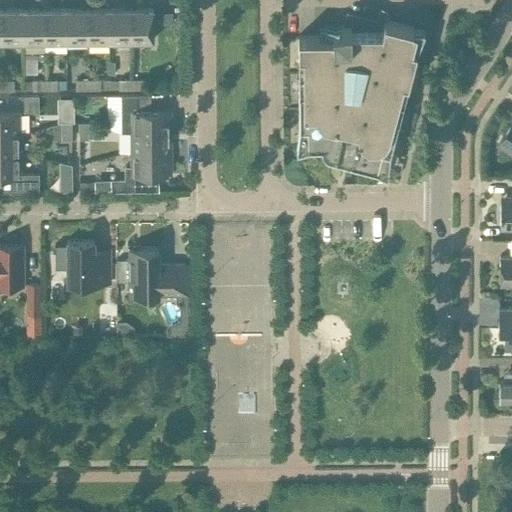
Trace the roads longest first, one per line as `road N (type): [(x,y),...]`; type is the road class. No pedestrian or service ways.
road 1 (residential): [(442,202),(437,427)]
road 2 (residential): [(511,8),(448,113),(442,202)]
road 3 (residential): [(208,204),(0,207)]
road 4 (residential): [(208,204),(206,0)]
road 5 (residential): [(268,204),(267,0)]
road 6 (residential): [(442,202),(268,204)]
